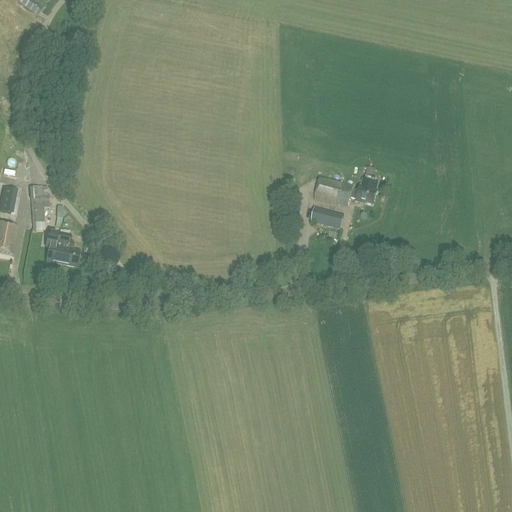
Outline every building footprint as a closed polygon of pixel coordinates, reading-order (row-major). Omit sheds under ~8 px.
[(45,6),(38,0),(20,0),(18,2),(37,16),(45,6)] [(0,169),(19,173),(23,157),(0,152),(0,169)] [(320,179),(314,200),(348,209),(351,199),(357,201),(356,203),(362,204),(362,203),(374,206),(378,192),(371,190),(373,183),(364,180),(362,188),(360,187),(359,191),(354,190),(354,187),(320,179)] [(4,188),(0,209),(0,253),(12,256),(18,227),(14,226),(17,215),(15,214),(20,192),(4,188)] [(47,188),(30,189),(33,225),(45,224),(44,209),(48,209),(47,188)] [(310,223),(340,231),(344,216),(314,208),(310,223)] [(49,248),(46,263),(52,264),(77,269),(80,253),(73,251),(74,246),(69,245),(70,236),(68,235),(69,232),(63,231),(62,234),(49,231),(46,248),(49,248)]
